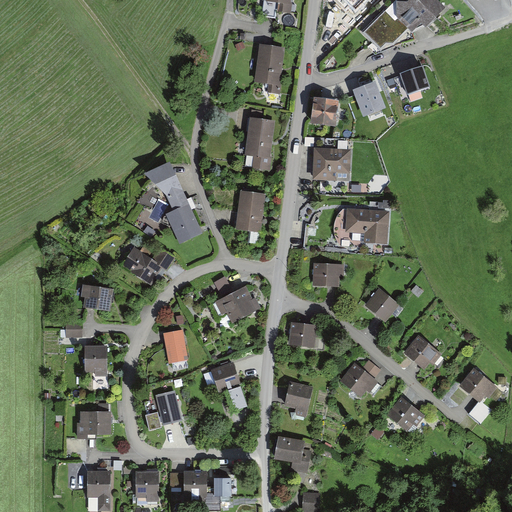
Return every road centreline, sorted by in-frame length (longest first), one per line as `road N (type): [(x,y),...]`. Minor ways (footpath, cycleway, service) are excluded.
road 1 (residential): [(280,272),(231,264),(183,282),(138,345),(127,395),(130,427),(145,455),(266,453)]
road 2 (track): [(230,0),(194,168),(231,264)]
road 3 (residential): [(278,297),(342,323),(473,428)]
road 4 (residential): [(511,20),(305,84)]
road 5 (unclassified): [(280,272),(305,84)]
road 6 (unclassified): [(266,453),(278,297)]
